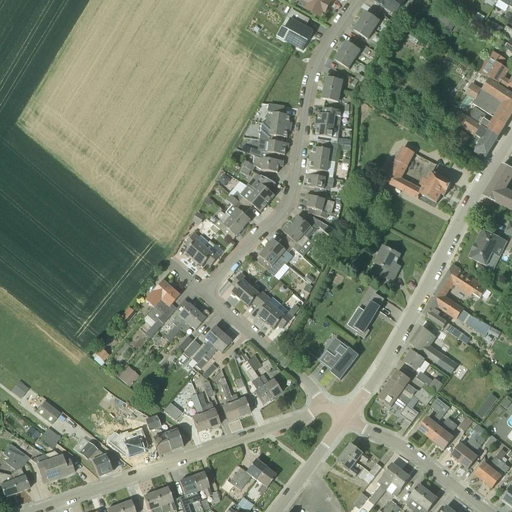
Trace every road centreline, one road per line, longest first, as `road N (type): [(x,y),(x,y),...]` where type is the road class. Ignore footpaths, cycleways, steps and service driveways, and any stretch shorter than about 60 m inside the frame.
road 1 (residential): [(200,292),(295,202),(314,77),(357,0)]
road 2 (tertiary): [(344,420),(511,142)]
road 3 (residential): [(42,511),(323,404)]
road 4 (residential): [(485,511),(344,420)]
road 5 (residential): [(323,404),(200,292)]
